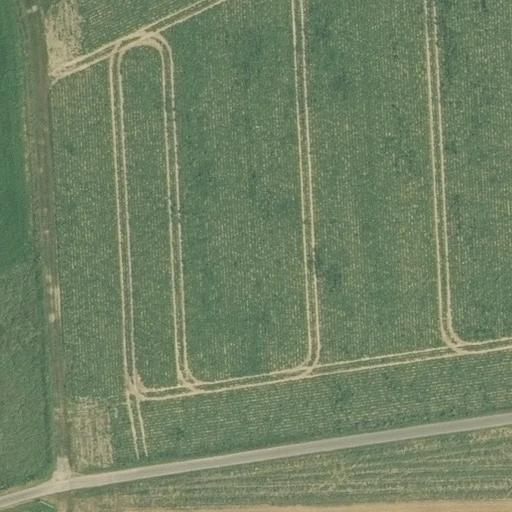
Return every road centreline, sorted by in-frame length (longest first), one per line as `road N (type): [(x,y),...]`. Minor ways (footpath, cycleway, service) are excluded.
road 1 (track): [(31,0),(64,511)]
road 2 (track): [(46,490),(511,421)]
